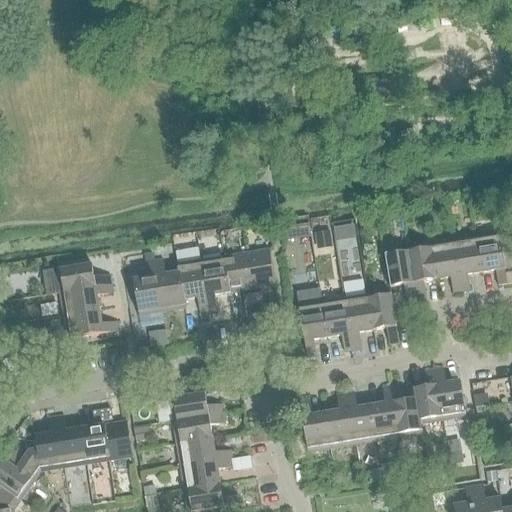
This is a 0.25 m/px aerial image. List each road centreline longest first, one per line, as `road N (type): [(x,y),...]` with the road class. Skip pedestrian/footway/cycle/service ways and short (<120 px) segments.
road 1 (residential): [(30,390),(261,349),(269,390)]
road 2 (residential): [(269,390),(449,351)]
road 3 (residential): [(304,511),(285,486),(269,390)]
